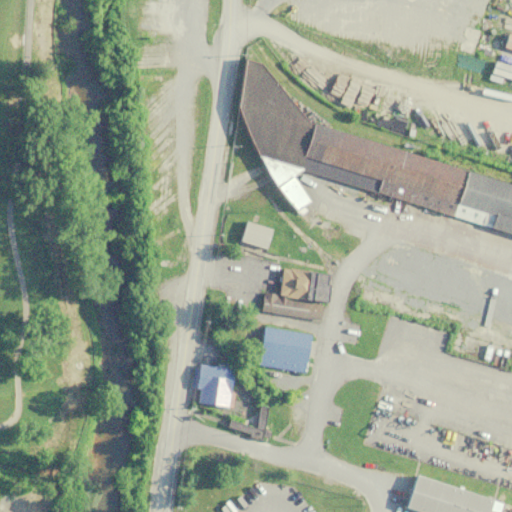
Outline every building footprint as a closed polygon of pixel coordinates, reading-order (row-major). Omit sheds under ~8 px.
[(469,55),(479,31),(463,25),(453,49),(469,55)] [(299,169),(511,233),(511,186),(309,125),(259,60),(244,56),(230,102),(240,125),(251,155),(269,178),(295,213),(308,203),(288,177),(299,169)] [(235,239),(261,247),(267,227),(241,219),(238,231),(235,239)] [(278,262),(274,292),(261,290),(259,301),(258,311),(317,320),(325,269),(278,262)] [(259,326),(253,364),(302,371),(308,333),(259,326)] [(187,398),(223,405),(230,368),(194,361),(187,398)] [(400,511),(411,474),(487,497),(482,511),(400,511)]
